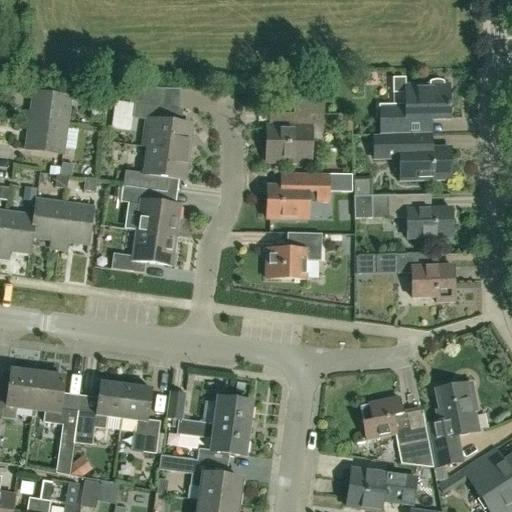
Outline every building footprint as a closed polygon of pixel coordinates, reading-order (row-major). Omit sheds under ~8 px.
[(380,136),(407,136),(410,136),(410,121),(448,120),(448,106),(446,106),(446,86),(404,87),(404,78),(392,78),(392,94),(404,94),(404,108),(379,108),(380,136)] [(129,105),(134,106),(133,120),(152,122),(148,149),(188,154),(192,126),(177,124),(174,110),(157,108),(160,90),(132,89),(129,105)] [(22,121),(67,126),(71,99),(34,94),(31,114),(23,113),(22,121)] [(296,100),(296,115),(293,115),(292,129),(268,128),(268,162),(308,163),(308,139),(322,140),(323,100),(296,100)] [(99,103),(95,119),(106,121),(109,106),(99,103)] [(62,156),(67,126),(22,121),(20,130),(29,131),(26,151),(62,156)] [(399,182),(450,181),(449,153),(422,153),(422,149),(407,149),(407,136),(380,136),(372,136),(373,160),(398,159),(399,182)] [(124,188),(154,192),(158,193),(160,178),(184,182),(188,154),(148,149),(145,175),(125,173),(124,188)] [(352,175),(328,175),(281,175),(281,189),(267,188),(267,220),(307,221),(307,203),(328,204),(328,192),(352,193),(352,175)] [(67,190),(69,178),(57,177),(55,188),(67,190)] [(96,193),(98,182),(86,180),(84,192),(96,193)] [(180,207),(159,204),(153,203),(154,192),(124,188),(122,188),(120,203),(140,206),(136,232),(176,237),(180,207)] [(353,219),(387,219),(405,218),(405,239),(451,239),(450,209),(411,210),(411,196),(353,197),(353,219)] [(33,218),(32,239),(51,242),(50,250),(58,251),(65,206),(36,202),(33,218)] [(65,206),(58,251),(66,253),(68,244),(88,247),(93,210),(65,206)] [(191,227),(211,232),(215,218),(195,212),(191,227)] [(6,214),(0,256),(0,259),(8,260),(9,252),(29,255),(32,239),(33,218),(6,214)] [(176,237),(136,232),(133,257),(113,255),(110,271),(143,276),(145,263),(172,267),(176,237)] [(321,262),(322,235),(297,235),(297,252),(266,251),(266,280),(306,281),(306,261),(321,262)] [(397,274),(411,274),(411,299),(435,298),(435,303),(452,303),(452,267),(437,267),(437,255),(396,256),(375,257),(375,272),(397,271),(397,274)] [(10,372),(5,408),(0,407),(0,421),(0,419),(13,421),(15,409),(32,411),(36,376),(10,372)] [(73,445),(77,419),(76,419),(76,413),(59,411),(63,379),(36,376),(32,411),(44,413),(42,423),(62,426),(59,448),(72,449),(73,445)] [(120,421),(125,387),(99,384),(95,421),(77,419),(73,445),(91,447),(93,429),(104,430),(105,419),(120,421)] [(472,385),(467,386),(435,392),(442,424),(429,427),(437,468),(460,463),(455,437),(472,433),(469,419),(473,418),(473,414),(477,413),(472,385)] [(125,387),(120,421),(135,423),(133,434),(144,435),(142,454),(155,456),(159,424),(146,422),(150,391),(125,387)] [(185,422),(189,395),(172,393),(169,419),(185,422)] [(360,409),(366,442),(395,436),(398,449),(401,465),(434,470),(428,443),(422,412),(402,416),(399,399),(369,405),(369,407),(360,409)] [(213,426),(247,431),(251,405),(217,400),(213,426)] [(247,431),(213,426),(177,421),(175,436),(211,441),(210,452),(197,450),(196,462),(195,463),(227,468),(229,455),(243,457),(247,431)] [(464,472),(469,481),(488,511),(511,511),(511,458),(504,464),(498,454),(475,469),(473,467),(464,472)] [(198,502),(237,507),(240,481),(194,475),(195,463),(196,462),(161,457),(160,470),(192,474),(190,486),(200,488),(198,502)] [(91,459),(74,465),(80,480),(97,474),(91,459)] [(411,507),(415,480),(351,471),(345,508),(369,511),(379,511),(381,503),(411,507)] [(0,478),(0,511),(10,511),(13,496),(0,494),(0,478)] [(41,482),(38,501),(36,511),(47,511),(50,503),(48,503),(51,484),(41,482)] [(96,510),(100,484),(85,482),(80,507),(96,510)] [(36,511),(38,501),(27,499),(25,511),(36,511)] [(235,511),(237,507),(198,502),(196,511),(235,511)]
